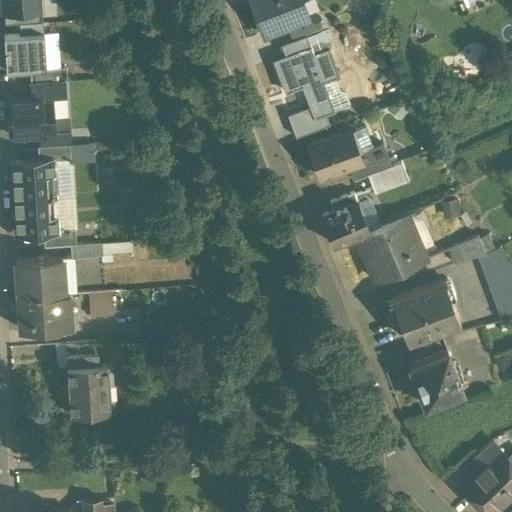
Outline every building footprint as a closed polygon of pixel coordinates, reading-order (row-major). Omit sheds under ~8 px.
[(38,0),(3,0),(4,10),(39,8),(38,0)] [(301,0),(251,0),(263,29),(283,22),(289,23),(288,22),(301,17),(295,3),(302,0),(301,0)] [(39,8),(4,10),(5,22),(40,20),(39,8)] [(301,17),(288,22),(289,23),(294,38),(306,33),(319,28),(313,12),(301,17)] [(44,32),(4,34),(7,71),(30,69),(46,68),(44,32)] [(294,38),(282,42),(286,54),(310,46),(306,33),(294,38)] [(310,46),(286,54),(274,58),(284,84),(301,77),(315,115),(334,108),(323,80),(335,75),(339,74),(329,47),(313,53),(310,46)] [(46,68),(30,69),(31,81),(63,79),(66,79),(66,67),(46,68)] [(394,69),(364,79),(369,94),(400,83),(394,69)] [(335,75),(323,80),(334,108),(350,102),(345,90),(339,88),(335,75)] [(63,79),(31,81),(32,97),(51,96),(64,95),(63,79)] [(32,97),(8,98),(10,134),(41,133),(68,131),(67,115),(53,116),(51,96),(32,97)] [(350,128),(309,143),(321,176),(348,166),(362,161),(358,150),(350,128)] [(69,142),(68,131),(41,133),(42,144),(69,142)] [(383,141),(358,150),(362,161),(348,166),(353,178),(367,172),(391,163),(383,141)] [(42,144),(37,144),(38,158),(52,157),(52,158),(70,157),(69,142),(42,144)] [(38,158),(12,160),(14,196),(54,193),(52,158),(52,157),(38,158)] [(391,163),(367,172),(374,190),(408,177),(401,160),(391,163)] [(353,190),(329,200),(333,208),(356,199),(357,199),(353,190)] [(54,193),(14,196),(16,232),(43,230),(57,229),(57,228),(54,193)] [(333,208),(322,213),(334,244),(356,235),(369,229),(356,199),(333,208)] [(369,229),(356,235),(375,278),(426,256),(407,213),(369,229)] [(75,227),(57,228),(57,229),(43,230),(44,244),(70,242),(76,242),(75,227)] [(477,233),(449,246),(455,262),(477,254),(485,251),(477,233)] [(132,238),(101,240),(101,252),(112,251),(133,250),(132,238)] [(76,242),(70,242),(70,253),(71,255),(73,255),(101,253),(101,252),(101,240),(76,242)] [(485,251),(477,254),(501,320),(511,316),(511,278),(500,246),(485,251)] [(112,251),(101,252),(101,253),(102,260),(113,259),(112,251)] [(70,253),(58,254),(60,291),(70,290),(77,289),(77,288),(76,283),(75,283),(73,255),(71,255),(70,253)] [(58,254),(16,257),(18,293),(60,291),(58,254)] [(445,278),(393,298),(407,337),(420,332),(421,334),(460,319),(445,278)] [(60,291),(18,293),(20,327),(46,326),(67,325),(66,308),(71,308),(70,290),(60,291)] [(99,291),(101,314),(113,313),(111,290),(99,291)] [(101,314),(99,291),(88,292),(90,315),(101,314)] [(105,339),(65,341),(66,354),(106,351),(105,339)] [(447,349),(410,364),(426,403),(463,388),(447,349)] [(106,351),(66,354),(67,367),(69,367),(71,396),(69,396),(71,412),(109,410),(108,393),(106,393),(105,379),(107,379),(106,351)] [(493,439),(474,455),(483,465),(501,448),(493,439)] [(483,465),(464,484),(490,511),(491,511),(511,492),(511,459),(501,448),(483,465)] [(100,511),(100,497),(84,497),(84,511),(100,511)] [(51,502),(38,503),(39,508),(26,509),(26,511),(60,511),(60,507),(51,507),(51,502)]
